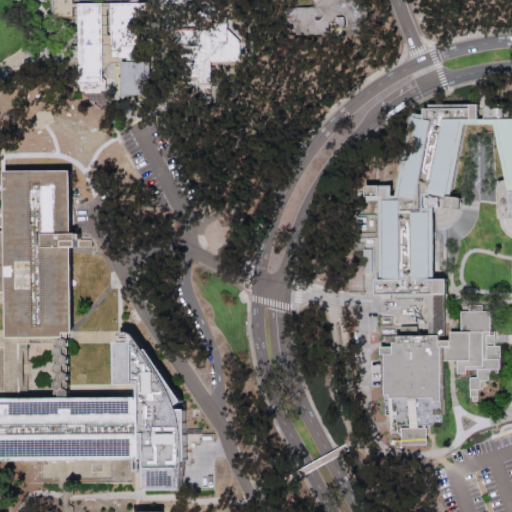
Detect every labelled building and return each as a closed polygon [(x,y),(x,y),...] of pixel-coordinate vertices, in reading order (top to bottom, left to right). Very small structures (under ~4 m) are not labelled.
[(180,0),(128,2),(128,11),(128,91),(109,91),(78,91),(78,23),(78,17),(53,17),(53,12),(52,0),(180,0)] [(364,0),(364,29),(355,29),(342,16),(336,16),(329,24),(329,35),(283,35),(283,8),(314,8),(321,0),(364,0)] [(214,61),(242,61),(243,41),(223,19),(208,32),(181,32),(181,84),(214,84),(214,61)] [(115,94),(143,93),(142,60),(114,60),(115,94)] [(511,212),(499,212),(497,180),(505,179),(493,124),(464,123),(450,196),(460,197),(459,208),(446,206),(446,196),(440,196),(438,206),(433,207),(434,278),(446,279),(446,293),(444,293),(444,299),(444,334),(450,334),(450,331),(461,331),(461,311),(469,310),(469,304),(482,304),(482,310),(490,310),(490,334),(495,334),(494,337),(494,344),(500,344),(500,368),(498,368),(498,372),(490,372),(490,374),(488,374),(488,379),(480,379),(480,388),(478,388),(477,400),(473,400),(473,395),(470,395),(469,376),(457,376),(456,360),(451,360),(444,360),(444,394),(442,394),(442,427),(426,427),(426,444),(401,444),(401,431),(390,431),(389,414),(384,414),(382,353),(381,353),(381,346),(393,346),(393,342),(396,342),(396,335),(422,334),(422,293),(376,293),(376,279),(380,279),(379,200),(366,200),(366,185),(397,184),(411,111),(424,114),(424,108),(429,108),(429,103),(511,103),(511,212)] [(0,170),(0,334),(63,334),(62,170),(0,170)] [(0,461),(0,395),(140,396),(140,384),(116,384),(115,343),(119,343),(119,335),(120,335),(120,333),(123,331),(127,331),(130,332),(136,335),(185,406),(190,436),(213,435),(215,490),(143,489),(143,472),(132,472),(132,461),(0,461)]
